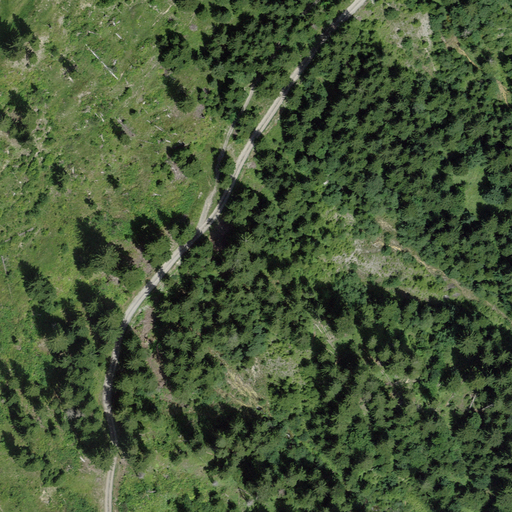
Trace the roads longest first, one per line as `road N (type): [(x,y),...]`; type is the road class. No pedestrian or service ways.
road 1 (track): [(109,511),(115,436),(108,387),(118,337),(137,301),(205,228)]
road 2 (track): [(205,228),(326,22),(355,0)]
